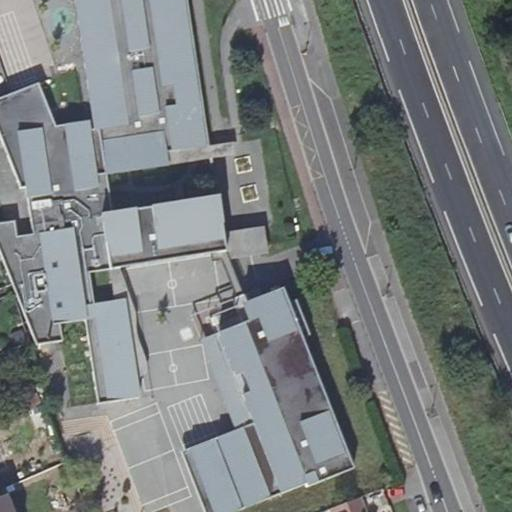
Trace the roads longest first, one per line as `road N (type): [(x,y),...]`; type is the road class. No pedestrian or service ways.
road 1 (residential): [(444,511),(268,0)]
road 2 (primary): [(386,0),(511,333)]
road 3 (primary): [(511,215),(429,0)]
